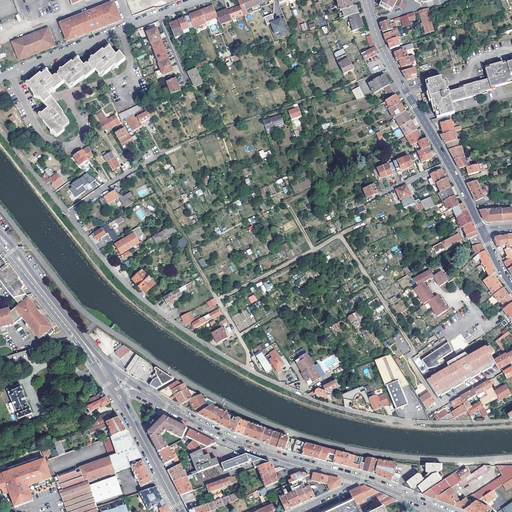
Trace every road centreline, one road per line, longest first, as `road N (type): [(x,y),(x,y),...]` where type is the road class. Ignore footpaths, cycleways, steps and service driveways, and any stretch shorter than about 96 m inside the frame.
road 1 (residential): [(511,419),(384,418),(332,406),(239,364),(123,282),(0,128)]
road 2 (track): [(0,145),(105,277),(171,333),(283,395),(388,424)]
road 3 (secondary): [(349,476),(238,443),(145,394)]
road 4 (track): [(439,405),(410,359),(411,345),(339,234)]
road 5 (residential): [(0,77),(160,14)]
road 6 (track): [(217,299),(339,234)]
road 7 (track): [(190,250),(250,355),(250,370)]
road 8 (secondary): [(0,237),(82,339)]
road 9 (tertiary): [(421,117),(482,230)]
road 10 (track): [(388,424),(511,426)]
